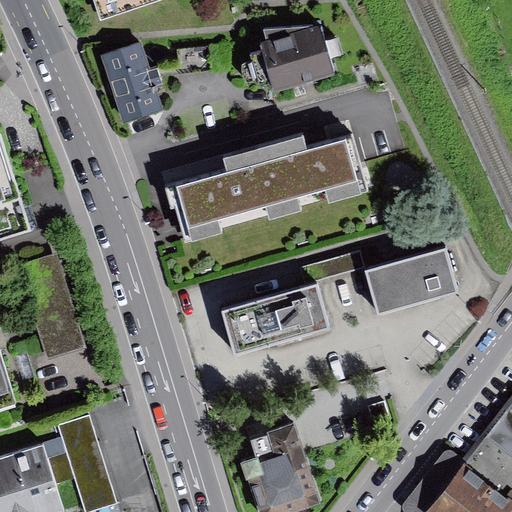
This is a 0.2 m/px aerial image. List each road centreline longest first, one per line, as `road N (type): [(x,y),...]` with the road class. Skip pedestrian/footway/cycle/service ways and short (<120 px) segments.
road 1 (primary): [(204,511),(97,171),(23,0)]
road 2 (primary): [(367,511),(511,323)]
